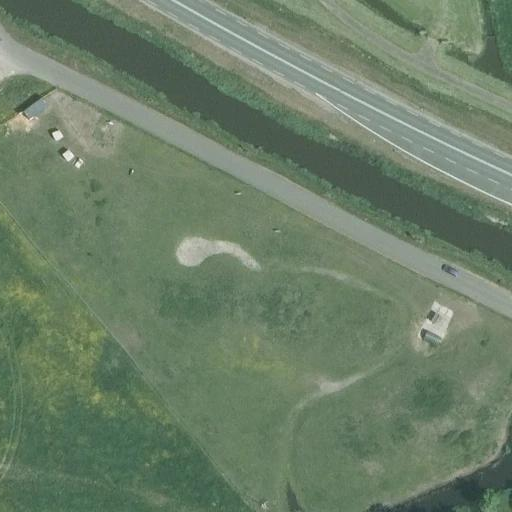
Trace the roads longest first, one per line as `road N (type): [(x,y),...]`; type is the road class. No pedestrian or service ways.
road 1 (unclassified): [(0,40),(511,308)]
road 2 (primary): [(511,176),(172,0)]
road 3 (track): [(511,111),(421,70),(324,0)]
